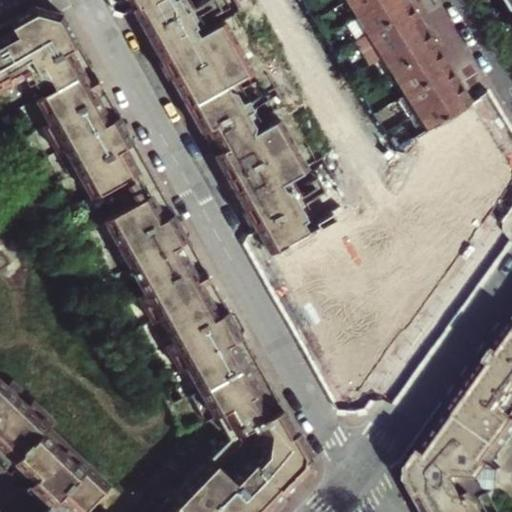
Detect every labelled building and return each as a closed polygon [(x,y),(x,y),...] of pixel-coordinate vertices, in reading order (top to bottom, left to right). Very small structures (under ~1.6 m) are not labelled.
[(275,106),(256,73),(225,17),(208,26),(204,18),(223,8),(218,0),(199,0),(195,3),(193,0),(128,0),(201,128),(247,102),(256,117),(275,106)] [(352,0),(349,2),(361,19),(391,0),(352,0)] [(391,0),(361,19),(371,37),(414,10),(407,0),(391,0)] [(0,109),(0,92),(27,79),(43,109),(81,85),(94,77),(60,14),(31,7),(0,23),(0,109)] [(371,66),(384,59),(428,32),(414,10),(371,37),(358,45),(371,66)] [(389,66),(398,80),(441,53),(428,32),(384,59),(389,66)] [(398,80),(407,96),(450,69),(441,53),(398,80)] [(411,119),(419,114),(462,87),(450,69),(407,96),(400,101),(411,119)] [(45,128),(48,134),(105,97),(94,77),(81,85),(43,109),(51,125),(45,128)] [(419,114),(429,131),(472,104),(462,87),(419,114)] [(128,182),(148,170),(120,119),(107,95),(105,97),(48,134),(74,178),(82,174),(95,199),(128,182)] [(213,150),(256,126),(259,123),(256,117),(247,102),(201,128),(213,150)] [(416,139),(430,162),(486,127),(472,104),(429,131),(416,139)] [(139,203),(160,192),(148,170),(128,182),(139,203)] [(262,511),(282,491),(280,489),(302,466),(304,456),(160,192),(139,203),(107,222),(148,295),(141,299),(182,374),(189,371),(201,392),(196,396),(210,422),(206,459),(155,511),(262,511)] [(494,511),(484,493),(500,484),(500,468),(486,456),(496,442),(503,446),(511,434),(511,322),(414,459),(413,486),(427,511),(494,511)] [(82,471),(86,467),(57,440),(46,430),(51,424),(9,385),(4,390),(0,385),(0,471),(42,511),(43,511),(49,506),(55,511),(82,511),(88,506),(102,491),(82,471)]
